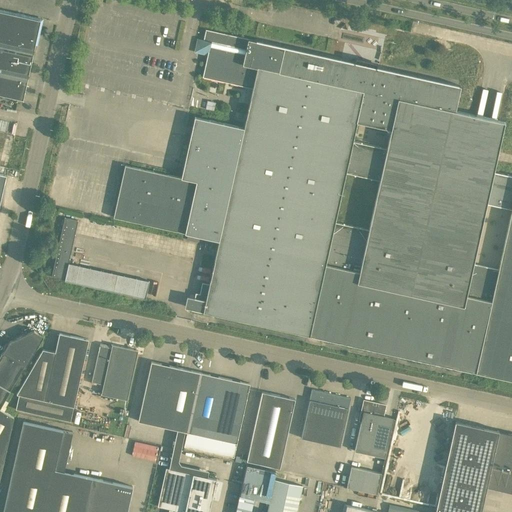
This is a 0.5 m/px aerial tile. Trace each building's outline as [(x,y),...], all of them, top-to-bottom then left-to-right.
[(0,11),(0,94),(23,100),(40,20),(0,11)] [(416,30),(430,33),(432,23),(418,19),(416,30)] [(181,178),(125,165),(114,217),(219,240),(203,311),(511,379),(511,176),(493,172),(504,121),(455,110),(460,86),(206,29),(202,44),(205,48),(209,48),(203,77),(253,88),(244,128),(195,117),(181,178)] [(68,263),(78,220),(64,217),(51,277),(65,280),(64,280),(145,298),(149,281),(68,263)] [(0,355),(0,477),(4,461),(13,417),(0,408),(0,407),(10,391),(25,365),(26,365),(43,336),(34,330),(9,341),(3,352),(3,351),(0,355)] [(15,409),(70,421),(88,339),(59,333),(55,352),(42,349),(16,394),(19,394),(15,409)] [(101,394),(127,400),(138,350),(112,344),(112,346),(101,344),(100,345),(91,381),(103,384),(101,394)] [(177,430),(173,448),(181,450),(185,431),(187,432),(200,372),(151,361),(138,421),(177,430)] [(233,457),(236,443),(250,383),(200,372),(187,432),(184,445),(233,457)] [(350,397),(311,389),(301,438),(340,446),(350,397)] [(246,461),(280,468),(295,399),(262,391),(246,461)] [(360,419),(361,420),(354,451),(385,457),(393,417),(382,415),(384,405),(364,401),(360,419)] [(126,511),(132,486),(54,469),(63,430),(23,421),(2,511),(126,511)] [(480,511),(490,466),(511,470),(511,433),(498,431),(498,430),(455,421),(434,511),(480,511)] [(181,450),(173,448),(168,468),(166,468),(157,506),(169,509),(168,511),(208,511),(216,479),(207,477),(208,471),(181,465),(178,461),(181,450)] [(346,487),(377,493),(381,473),(351,466),(346,487)] [(297,482),(298,476),(277,471),(276,477),(297,482)] [(275,479),(267,511),(296,511),(302,485),(275,479)]
